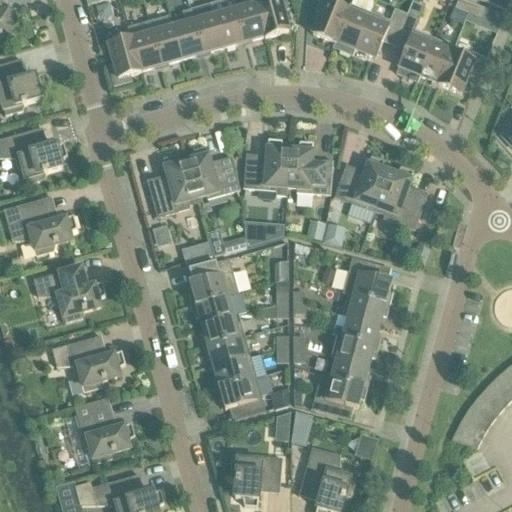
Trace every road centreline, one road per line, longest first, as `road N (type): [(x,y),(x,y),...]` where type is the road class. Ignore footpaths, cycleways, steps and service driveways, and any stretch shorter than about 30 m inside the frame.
road 1 (residential): [(499,215),(430,142),(347,102),(274,95),(101,135)]
road 2 (residential): [(199,511),(101,160),(101,135)]
road 3 (residential): [(400,511),(465,266),(476,237),(499,215)]
road 4 (residential): [(101,135),(66,0)]
